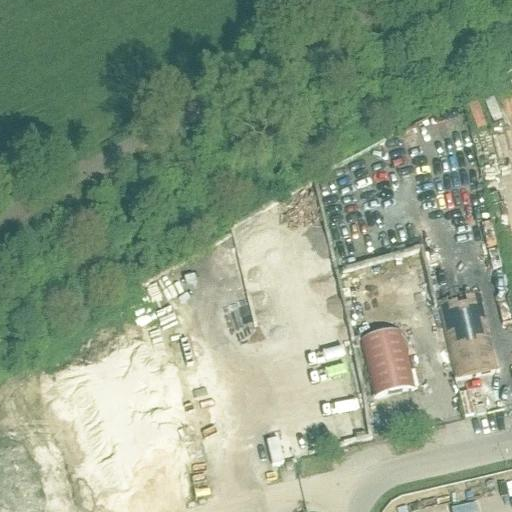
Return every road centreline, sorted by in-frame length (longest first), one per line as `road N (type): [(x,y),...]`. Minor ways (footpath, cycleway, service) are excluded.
road 1 (unclassified): [(0,219),(388,0)]
road 2 (unclassified): [(356,511),(379,485),(511,450)]
